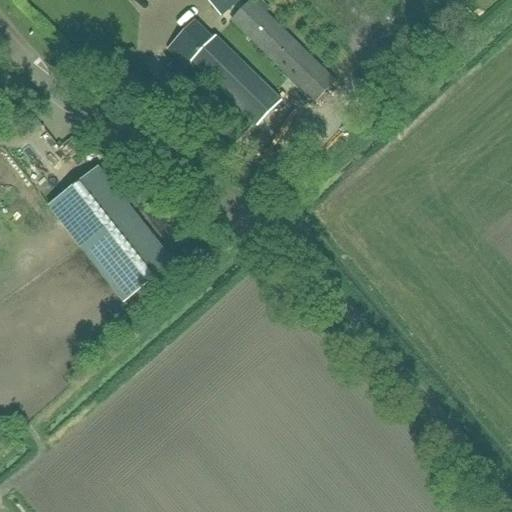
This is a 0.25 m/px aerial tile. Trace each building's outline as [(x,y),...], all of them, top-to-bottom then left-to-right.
[(210,0),(225,17),(244,0),(210,0)] [(314,103),(334,82),(252,2),(231,23),(314,103)] [(191,63),(257,128),(282,102),(216,38),(191,63)] [(327,137),(309,147),(314,156),(332,145),(327,137)] [(98,169),(49,208),(125,304),(174,265),(98,169)]
